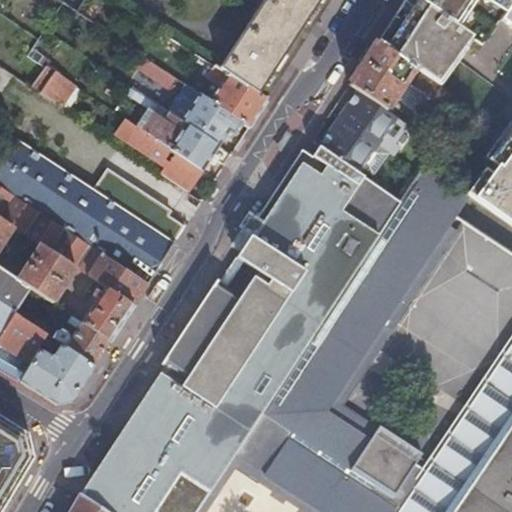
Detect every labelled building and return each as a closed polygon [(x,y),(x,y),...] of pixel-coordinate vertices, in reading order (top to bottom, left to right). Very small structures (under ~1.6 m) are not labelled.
[(318,0),(263,0),(239,37),(236,34),(227,47),(231,49),(218,68),(257,94),(318,0)] [(403,0),(396,11),(375,44),(439,88),(471,37),(454,25),(416,0),(403,0)] [(511,0),(416,0),(454,25),(467,4),(473,3),(472,0),(484,0),(485,1),(490,1),(506,11),(511,1),(511,0)] [(481,175),(467,195),(469,196),(511,225),(511,1),(506,11),(499,20),(511,28),(511,132),(486,168),(493,173),(488,180),(481,175)] [(354,76),(349,85),(358,91),(386,111),(394,98),(420,116),(425,108),(433,113),(446,93),(439,88),(375,44),(354,76)] [(175,79),(142,57),(135,67),(167,89),(175,79)] [(43,68),(35,62),(21,81),(29,86),(43,68)] [(218,68),(209,63),(206,67),(211,70),(207,77),(220,85),(209,101),(243,123),(248,127),(263,105),(266,100),(257,94),(218,68)] [(45,67),(30,88),(59,107),(74,86),(45,67)] [(386,111),(358,91),(346,107),(352,111),(336,135),(330,131),(319,147),(357,173),(394,117),(386,111)] [(209,101),(197,94),(180,120),(218,146),(228,131),(235,135),(243,123),(209,101)] [(156,105),(151,101),(146,110),(156,116),(144,132),(144,133),(201,171),(209,158),(223,167),(230,155),(218,146),(180,120),(156,105)] [(337,120),(330,131),(336,135),(352,111),(346,107),(337,120)] [(161,175),(187,192),(190,187),(201,171),(144,133),(144,132),(138,128),(128,142),(135,146),(164,166),(166,167),(161,175)] [(4,131),(0,137),(0,188),(146,285),(160,264),(173,243),(152,229),(69,174),(52,163),(27,147),(4,131)] [(511,511),(511,253),(455,215),(469,196),(467,195),(424,164),(399,202),(357,173),(319,147),(290,191),(278,210),(257,242),(250,237),(235,259),(257,273),(240,297),(219,283),(181,342),(80,495),(105,511),(511,511)] [(0,188),(0,218),(12,227),(18,231),(22,233),(39,244),(94,281),(104,287),(132,306),(139,295),(146,285),(0,188)] [(0,244),(12,227),(0,218),(0,244)] [(84,295),(94,281),(39,244),(16,278),(30,288),(52,302),(65,283),(84,295)] [(30,288),(16,278),(0,267),(0,303),(13,312),(13,313),(30,288)] [(114,334),(132,306),(104,287),(100,293),(95,290),(91,296),(96,299),(81,322),(109,341),(114,334)] [(0,332),(13,312),(0,303),(0,332)] [(46,335),(13,313),(13,312),(0,332),(0,370),(11,377),(18,382),(38,350),(37,349),(41,343),(46,335)] [(96,360),(109,341),(81,322),(71,315),(68,320),(78,327),(71,337),(60,329),(55,330),(51,338),(92,366),(96,360)] [(81,384),(92,366),(51,338),(46,335),(41,343),(54,351),(52,355),(47,356),(38,350),(18,382),(56,406),(70,402),(81,384)] [(0,511),(32,457),(26,433),(0,417),(0,511)] [(105,511),(80,495),(75,503),(69,511),(105,511)]
